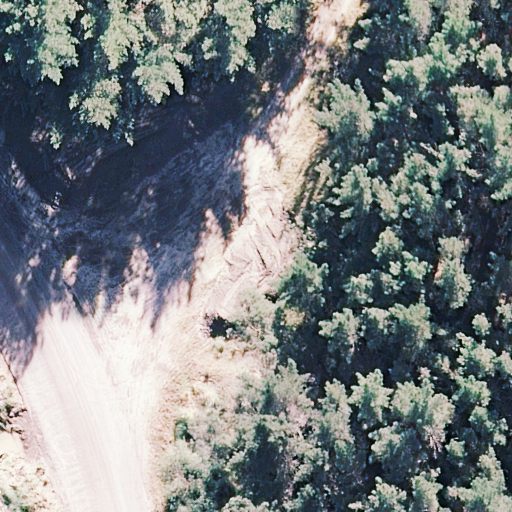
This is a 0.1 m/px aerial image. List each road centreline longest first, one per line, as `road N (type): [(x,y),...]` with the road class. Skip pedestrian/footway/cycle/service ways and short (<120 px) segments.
road 1 (track): [(368,0),(185,265),(151,405),(150,511)]
road 2 (unclassified): [(0,258),(28,298),(104,511)]
